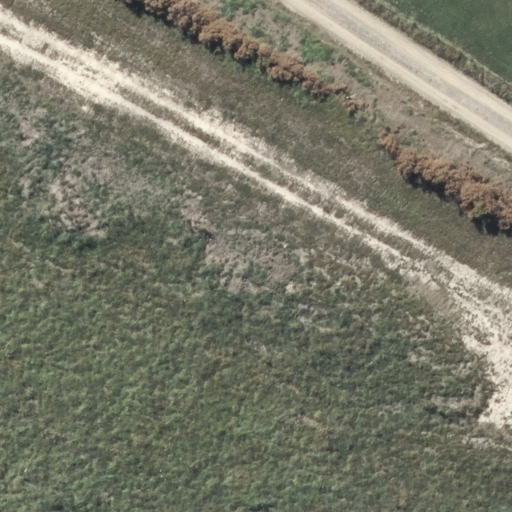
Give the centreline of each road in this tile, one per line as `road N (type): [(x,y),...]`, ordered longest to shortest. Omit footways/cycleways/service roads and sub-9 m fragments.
road 1 (track): [(511,275),(61,0)]
road 2 (track): [(326,0),(511,118)]
